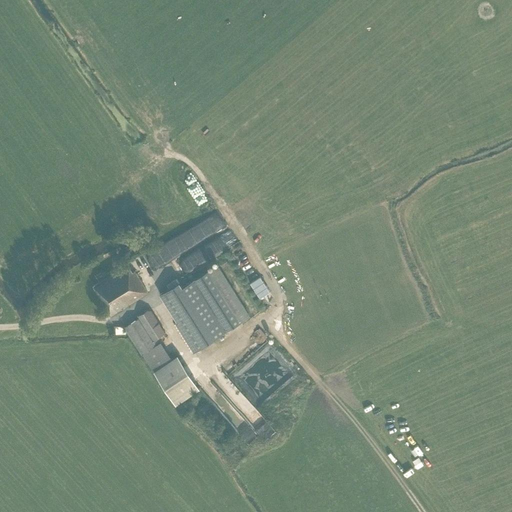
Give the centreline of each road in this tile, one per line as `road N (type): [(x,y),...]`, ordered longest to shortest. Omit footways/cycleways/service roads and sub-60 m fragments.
road 1 (track): [(195,365),(264,318),(276,299),(201,175),(175,156)]
road 2 (track): [(264,318),(345,404),(421,511)]
